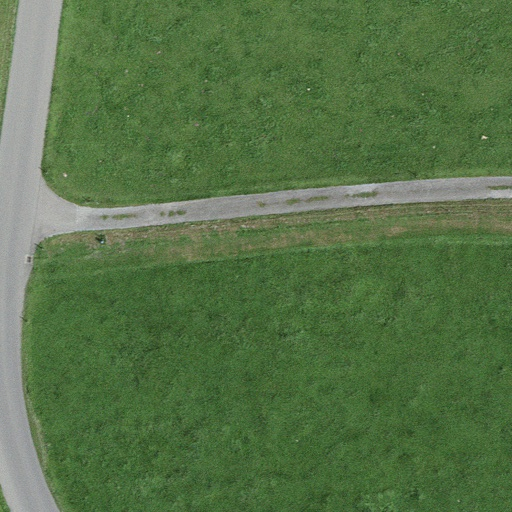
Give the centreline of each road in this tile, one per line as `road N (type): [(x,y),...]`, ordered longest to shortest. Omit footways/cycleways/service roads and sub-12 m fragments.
road 1 (unclassified): [(48,511),(5,401),(13,220),(39,0)]
road 2 (track): [(13,220),(511,186)]
